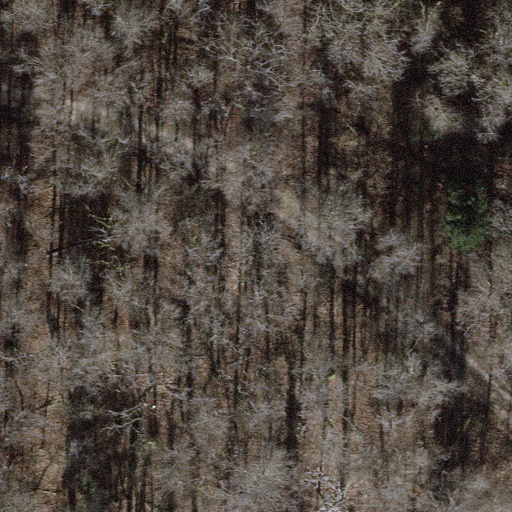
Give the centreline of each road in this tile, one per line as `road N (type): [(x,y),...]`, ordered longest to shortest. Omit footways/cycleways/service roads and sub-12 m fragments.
road 1 (track): [(0,92),(172,138),(281,199),(362,266),(511,414)]
road 2 (track): [(310,511),(195,418),(0,321)]
